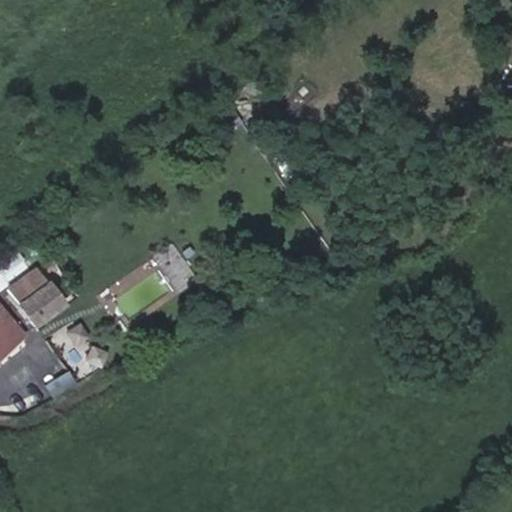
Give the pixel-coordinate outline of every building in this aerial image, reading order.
[(35,151),(24,139),(13,149),(24,162),(35,151)] [(301,255),(323,239),(300,208),(278,224),(301,255)] [(144,232),(153,224),(146,214),(136,223),(144,232)] [(174,288),(193,278),(176,248),(157,259),(174,288)] [(0,275),(21,260),(15,252),(0,263),(0,275)] [(31,325),(61,304),(34,272),(7,292),(31,325)] [(0,346),(3,344),(0,339),(0,336),(10,329),(0,315),(0,346)] [(62,329),(70,346),(86,337),(78,321),(62,329)] [(0,336),(0,339),(3,344),(15,336),(10,329),(0,336)] [(20,343),(15,336),(3,344),(9,351),(20,343)] [(0,357),(9,351),(3,344),(0,346),(0,357)] [(32,372),(50,398),(74,382),(56,356),(32,372)]
